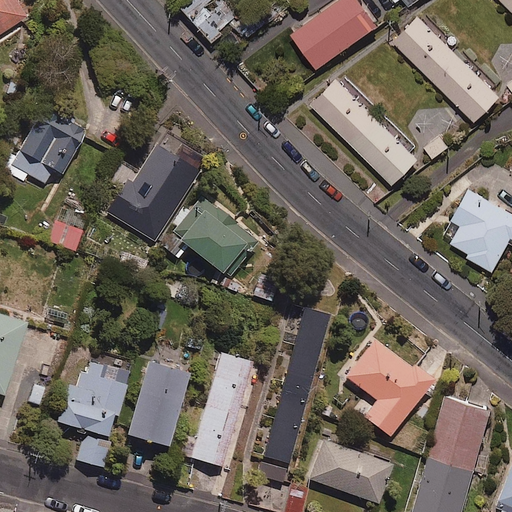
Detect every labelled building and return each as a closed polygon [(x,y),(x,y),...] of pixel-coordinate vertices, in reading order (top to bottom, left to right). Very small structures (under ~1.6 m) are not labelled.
[(0,0),(0,34),(28,17),(16,0),(0,0)] [(237,14),(224,0),(187,0),(182,5),(212,37),(237,14)] [(381,22),(365,0),(335,0),(292,31),(318,67),(381,22)] [(511,0),(500,0),(511,11),(511,0)] [(497,96),(417,16),(392,41),(473,121),(497,96)] [(414,144),(340,72),(309,104),(390,184),(416,158),(408,151),(414,144)] [(88,130),(45,105),(7,170),(23,180),(27,172),(45,183),(53,169),(62,174),(88,130)] [(208,159),(165,131),(132,182),(127,179),(107,210),(154,241),(208,159)] [(436,136),(422,146),(431,159),(445,148),(436,136)] [(511,241),(511,214),(468,189),(450,220),(460,225),(450,243),(468,253),(466,257),(490,270),(507,241),(511,243),(511,241)] [(259,240),(202,195),(162,245),(178,258),(188,245),(223,273),(243,248),(249,252),(259,240)] [(65,201),(47,240),(73,252),(91,214),(65,201)] [(279,281),(253,271),(245,291),(271,301),(279,281)] [(331,314),(306,307),(265,457),(290,464),(331,314)] [(28,323),(0,313),(0,393),(4,395),(28,323)] [(408,366),(374,338),(344,376),(377,402),(367,415),(391,435),(435,380),(412,361),(408,366)] [(133,363),(87,351),(77,385),(71,383),(60,423),(110,436),(115,414),(119,415),(133,363)] [(254,361),(222,352),(191,457),(223,466),(254,361)] [(190,374),(149,362),(128,435),(169,446),(190,374)] [(463,511),(495,408),(447,394),(412,511),(463,511)] [(111,443),(83,435),(76,460),(104,467),(111,443)] [(393,464),(325,439),(311,479),(379,503),(393,464)] [(286,470),(264,465),(261,477),(283,482),(286,470)] [(511,511),(511,468),(498,502),(511,507),(509,511),(511,511)] [(301,511),(310,485),(293,480),(283,511),(301,511)]
